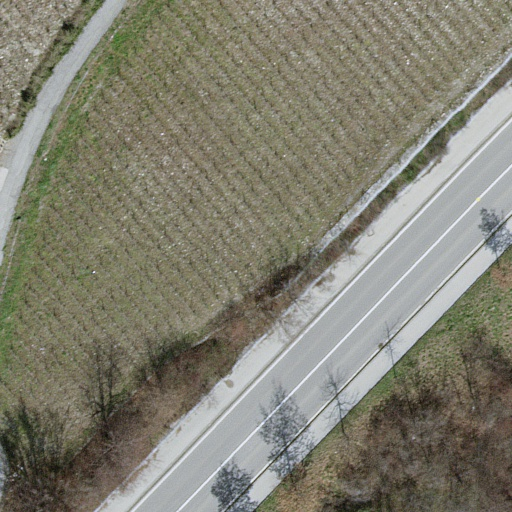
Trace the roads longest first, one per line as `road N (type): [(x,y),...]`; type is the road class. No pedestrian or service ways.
road 1 (tertiary): [(177,511),(511,166)]
road 2 (track): [(114,0),(56,84),(0,226)]
